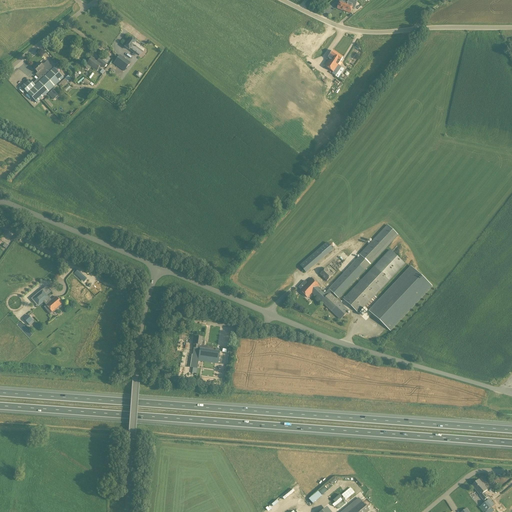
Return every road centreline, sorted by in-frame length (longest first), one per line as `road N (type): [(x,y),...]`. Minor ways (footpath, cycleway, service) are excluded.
road 1 (motorway): [(0,405),(511,443)]
road 2 (motorway): [(511,430),(0,393)]
road 3 (unclassified): [(157,267),(325,337),(511,394)]
road 4 (unclassified): [(126,511),(141,323),(157,267)]
road 5 (unclassified): [(511,28),(360,31),(299,9)]
road 6 (unclassified): [(157,267),(0,199)]
road 7 (unclassified): [(0,78),(97,0)]
